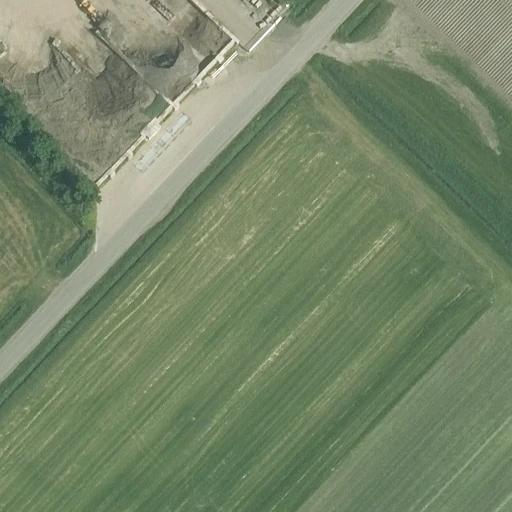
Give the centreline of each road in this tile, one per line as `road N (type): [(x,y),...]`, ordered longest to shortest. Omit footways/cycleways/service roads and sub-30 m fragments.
road 1 (tertiary): [(0,364),(345,0)]
road 2 (unknown): [(252,97),(173,0)]
